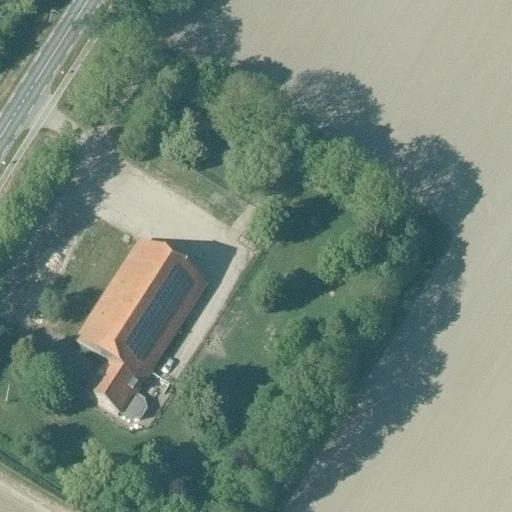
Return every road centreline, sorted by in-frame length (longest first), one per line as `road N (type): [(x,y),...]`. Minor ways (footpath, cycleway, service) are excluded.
road 1 (unknown): [(39,124),(195,244),(210,271),(210,305),(162,387)]
road 2 (primary): [(0,137),(87,0)]
